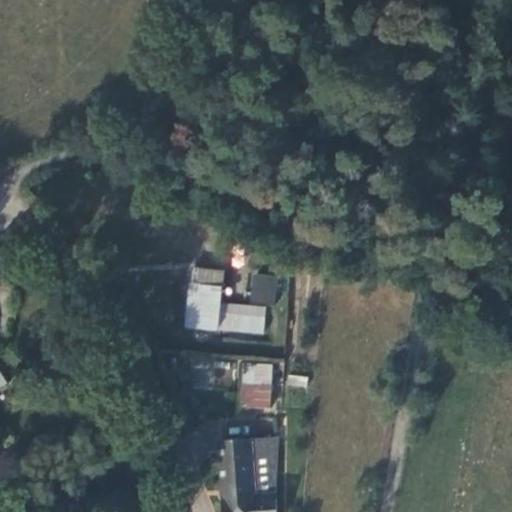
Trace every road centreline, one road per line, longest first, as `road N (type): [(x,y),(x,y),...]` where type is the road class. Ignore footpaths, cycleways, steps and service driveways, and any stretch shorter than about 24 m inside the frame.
road 1 (residential): [(201,511),(107,285),(4,180)]
road 2 (residential): [(382,511),(423,277)]
